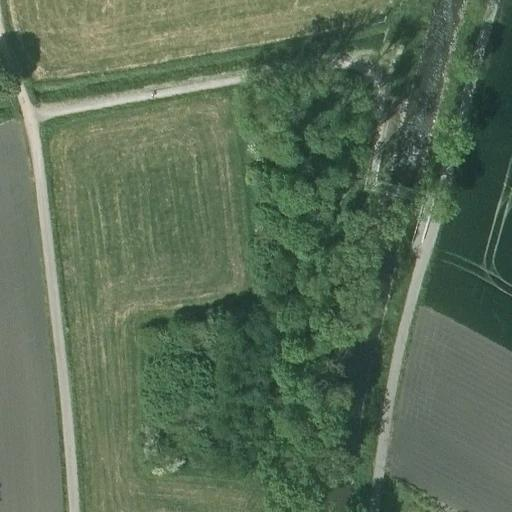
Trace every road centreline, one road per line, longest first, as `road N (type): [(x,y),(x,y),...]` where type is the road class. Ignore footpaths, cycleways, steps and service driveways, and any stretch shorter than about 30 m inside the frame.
road 1 (track): [(31,118),(396,56),(366,173),(389,178)]
road 2 (track): [(31,118),(71,511)]
road 3 (track): [(419,267),(495,0)]
road 4 (track): [(370,511),(419,267)]
